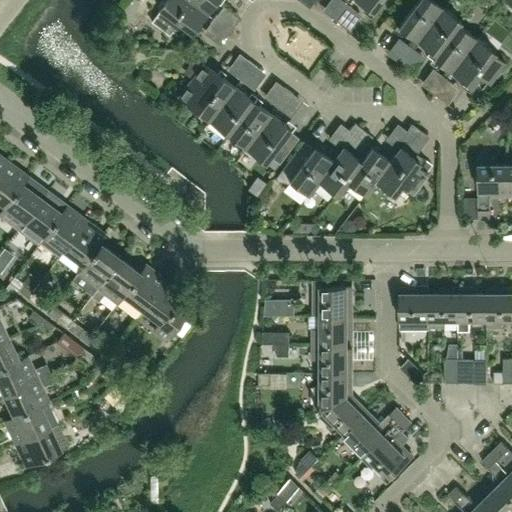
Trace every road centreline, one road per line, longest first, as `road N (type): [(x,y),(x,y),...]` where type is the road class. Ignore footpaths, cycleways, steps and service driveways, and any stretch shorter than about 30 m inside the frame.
road 1 (residential): [(388,250),(194,247),(0,101)]
road 2 (residential): [(422,104),(285,5),(254,19),(255,48),(334,107),(367,109)]
road 3 (residential): [(376,511),(444,446),(449,426),(386,366),(388,250)]
road 4 (residential): [(447,250),(451,148),(422,104)]
